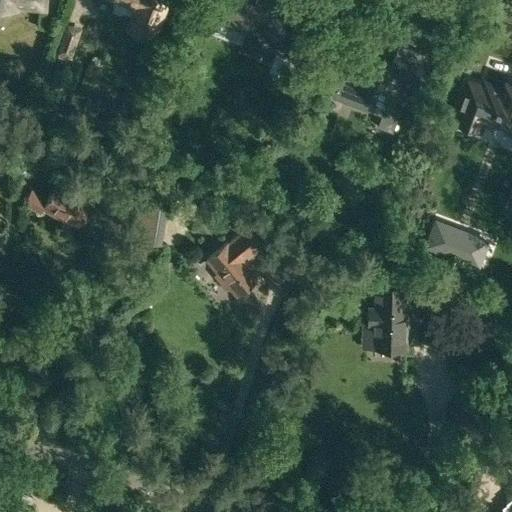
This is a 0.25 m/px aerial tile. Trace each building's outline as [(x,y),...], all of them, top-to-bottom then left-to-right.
[(131,25),(153,33),(161,13),(157,12),(161,0),(114,0),(112,8),(134,16),(131,25)] [(266,70),(287,78),(304,31),(294,27),(292,32),(283,29),(286,22),(274,18),(274,16),(273,16),(278,1),(276,0),(257,0),(255,5),(240,0),(195,0),(188,20),(211,28),(209,34),(240,45),(239,49),(259,56),(260,52),(271,56),(266,70)] [(377,126),(392,132),(412,78),(428,84),(436,60),(421,54),(422,52),(398,43),(391,63),(385,61),(378,79),(374,78),(346,67),(335,98),(380,115),(377,126)] [(511,83),(509,82),(509,81),(507,80),(504,86),(486,80),(485,84),(470,79),(456,116),(474,123),(479,111),(511,122),(511,83)] [(44,207),(77,225),(90,203),(55,183),(46,198),(30,189),(23,202),(41,212),(44,207)] [(132,238),(156,242),(164,194),(140,190),(132,238)] [(87,218),(74,241),(90,251),(104,228),(87,218)] [(433,223),(425,244),(470,262),(478,241),(433,223)] [(227,284),(237,297),(255,281),(259,286),(265,280),(261,276),(262,276),(247,258),(263,244),(248,225),(231,240),(229,238),(205,258),(216,272),(214,274),(225,286),(227,284)] [(374,346),(403,346),(403,323),(421,324),(421,294),(419,294),(419,284),(374,283),(374,304),(369,304),(369,307),(369,323),(374,323),(374,346)] [(491,330),(497,318),(477,309),(471,321),(491,330)] [(390,366),(408,374),(414,361),(396,353),(390,366)] [(479,468),(493,470),(496,451),(482,449),(479,468)]
